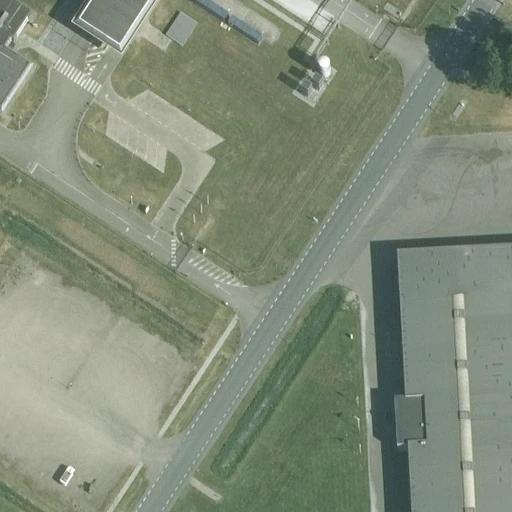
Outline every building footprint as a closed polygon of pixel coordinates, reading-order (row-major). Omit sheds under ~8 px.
[(6,51),(12,42),(14,43),(32,16),(6,0),(0,0),(0,112),(1,113),(2,115),(3,115),(2,113),(31,69),(33,69),(33,67),(31,68),(6,51)] [(48,27),(60,6),(51,1),(39,21),(48,27)] [(184,48),(198,26),(183,16),(168,38),(184,48)] [(511,511),(511,254),(397,261),(405,405),(394,406),(397,454),(408,453),(411,511),(511,511)] [(109,326),(122,311),(101,294),(89,309),(109,326)] [(189,345),(176,370),(197,382),(211,357),(189,345)] [(17,441),(29,448),(44,424),(32,417),(17,441)] [(0,470),(8,476),(22,456),(4,444),(0,449),(0,470)] [(52,506),(65,483),(47,472),(33,495),(52,506)] [(79,511),(101,511),(105,507),(92,496),(79,511)]
